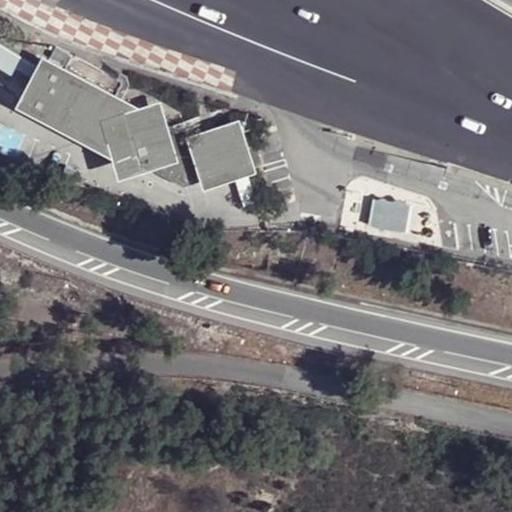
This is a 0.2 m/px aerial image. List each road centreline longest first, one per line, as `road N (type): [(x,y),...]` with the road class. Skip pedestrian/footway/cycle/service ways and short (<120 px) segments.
road 1 (motorway): [(0,205),(108,251),(511,355)]
road 2 (motorway): [(208,0),(283,43),(511,127)]
